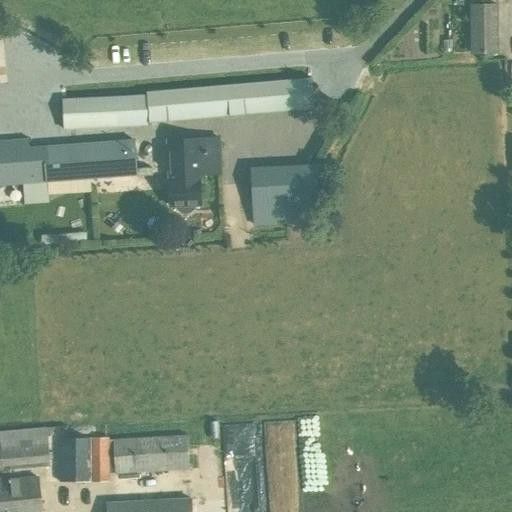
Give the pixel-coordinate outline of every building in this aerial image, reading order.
[(495,4),(469,5),(469,53),(496,53),(495,4)] [(146,95),(61,99),(62,129),(148,125),(148,122),(312,108),(310,78),(146,92),(146,95)] [(169,180),(167,180),(169,206),(200,204),(199,174),(219,173),(217,137),(167,139),(169,180)] [(0,184),(23,183),(24,206),(50,203),(48,181),(116,177),(117,189),(153,187),(151,148),(129,149),(129,140),(0,149),(0,184)] [(318,165),(250,169),(254,225),(321,221),(318,165)] [(56,237),(78,237),(78,225),(55,225),(56,237)] [(0,432),(0,448),(2,470),(4,470),(49,466),(45,428),(0,432)] [(90,482),(90,438),(58,438),(58,482),(90,482)] [(107,438),(90,438),(90,482),(107,482),(107,438)] [(185,438),(111,441),(113,474),(187,470),(185,438)] [(40,511),(37,477),(5,480),(4,470),(2,470),(0,448),(0,511),(40,511)] [(190,511),(189,500),(105,504),(105,511),(190,511)]
